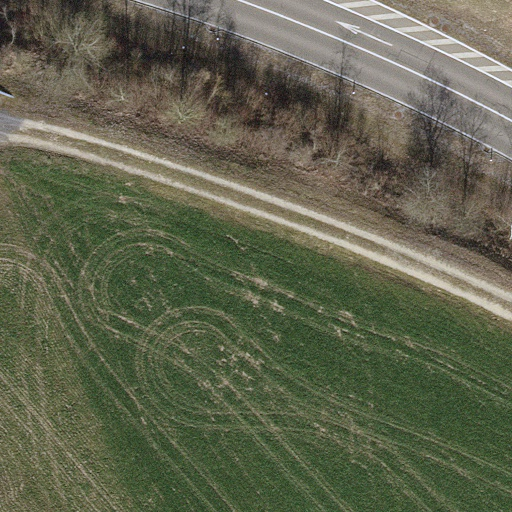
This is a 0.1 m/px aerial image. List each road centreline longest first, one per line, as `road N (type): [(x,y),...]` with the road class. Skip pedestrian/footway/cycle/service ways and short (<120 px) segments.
road 1 (track): [(0,120),(60,127),(511,299)]
road 2 (secondary): [(244,0),(511,123)]
